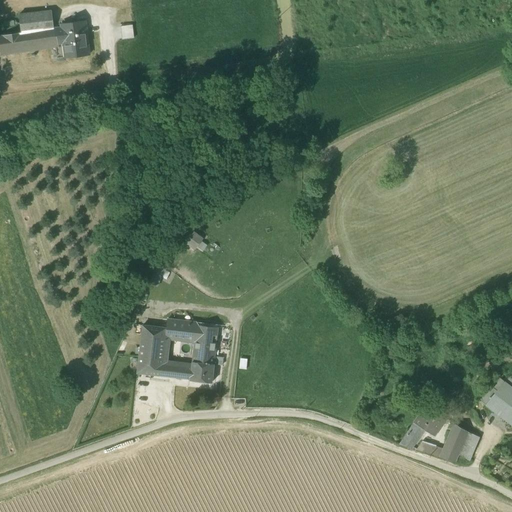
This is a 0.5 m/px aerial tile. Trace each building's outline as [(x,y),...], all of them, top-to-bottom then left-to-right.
[(51,11),(42,12),(45,29),(53,28),(51,11)] [(56,28),(53,28),(45,29),(42,12),(19,15),(21,33),(0,36),(0,50),(1,56),(59,47),(59,44),(56,28)] [(64,44),(66,58),(88,56),(84,22),(62,24),(62,27),(56,28),(59,44),(64,44)] [(120,27),(122,40),(133,39),(133,32),(132,25),(120,27)] [(167,320),(166,328),(165,339),(194,342),(196,325),(196,323),(167,320)] [(137,373),(161,376),(162,365),(165,339),(166,328),(159,327),(142,325),(137,373)] [(194,342),(192,362),(214,365),(215,358),(218,328),(196,325),(194,342)] [(511,327),(501,336),(511,348),(511,327)] [(214,365),(222,366),(223,358),(215,358),(214,365)] [(212,383),(214,365),(192,362),(191,368),(190,379),(190,381),(212,383)] [(161,376),(168,377),(170,366),(162,365),(161,376)] [(191,368),(170,366),(168,377),(190,379),(191,368)] [(511,387),(509,386),(504,381),(496,391),(485,405),(511,426),(511,387)] [(479,400),(485,405),(496,391),(490,386),(479,400)] [(422,430),(433,436),(445,418),(425,407),(414,424),(422,430)] [(400,445),(410,448),(422,430),(414,424),(400,445)] [(440,457),(455,462),(458,454),(468,432),(454,424),(443,450),(440,457)] [(468,432),(458,454),(470,459),(478,438),(468,432)] [(419,451),(440,457),(443,450),(436,447),(436,446),(422,441),(419,451)]
